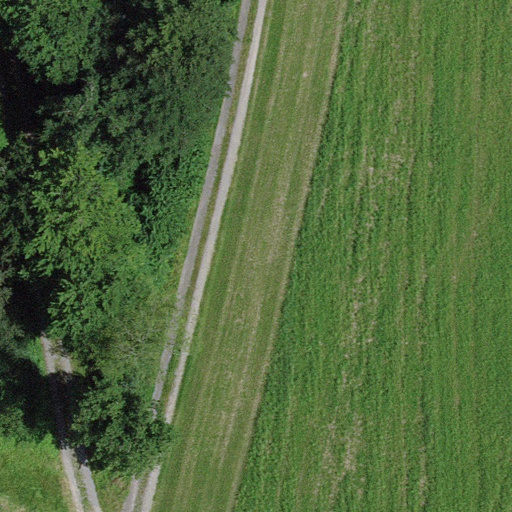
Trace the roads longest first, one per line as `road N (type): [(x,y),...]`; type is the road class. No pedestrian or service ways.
road 1 (track): [(136,511),(258,0)]
road 2 (track): [(87,511),(61,404),(0,21)]
